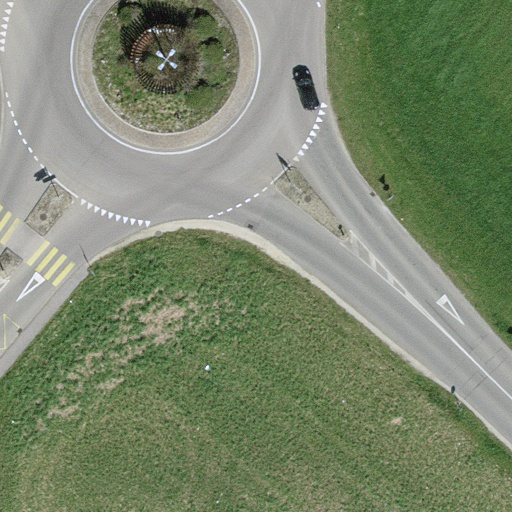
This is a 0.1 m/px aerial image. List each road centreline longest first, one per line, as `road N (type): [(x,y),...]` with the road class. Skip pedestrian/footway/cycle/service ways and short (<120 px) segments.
road 1 (tertiary): [(261,133),(324,209),(511,395)]
road 2 (primary): [(79,147),(113,170),(153,180),(193,177),(231,161),(261,133)]
road 3 (primary): [(57,0),(41,46),(43,83),(79,147)]
road 4 (primary): [(261,133),(286,62),(270,0)]
road 5 (primary): [(0,261),(79,147)]
